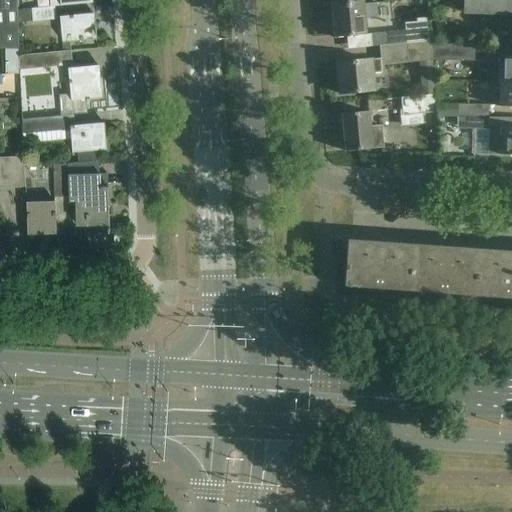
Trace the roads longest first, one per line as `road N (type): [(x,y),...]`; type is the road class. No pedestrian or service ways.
road 1 (residential): [(0,276),(114,271),(142,255),(144,159),(129,0)]
road 2 (tertiary): [(263,379),(241,0)]
road 3 (tertiary): [(202,0),(223,304),(219,375)]
road 4 (residential): [(511,191),(353,186),(310,168),(294,0)]
road 5 (secondary): [(259,427),(511,445)]
road 6 (secondary): [(511,394),(263,379)]
road 7 (secondary): [(219,375),(0,361)]
road 8 (secondary): [(0,410),(214,423)]
